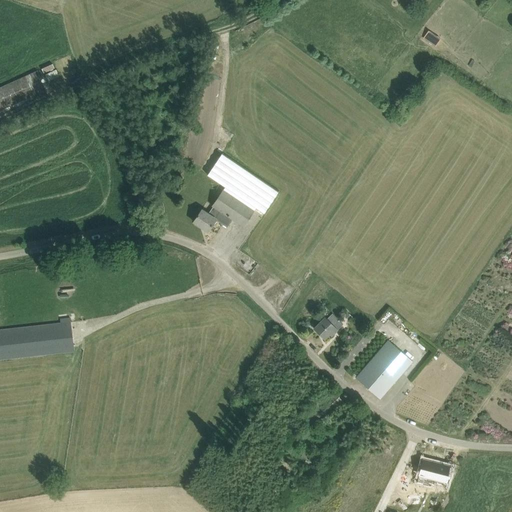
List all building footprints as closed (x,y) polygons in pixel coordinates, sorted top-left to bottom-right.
[(54,63),(43,67),(48,80),(59,75),(54,63)] [(37,70),(0,87),(0,110),(46,90),(37,70)] [(222,152),(208,174),(225,186),(224,189),(254,209),(255,207),(264,213),(279,190),(222,152)] [(194,221),(208,231),(216,219),(227,227),(232,219),(243,226),(254,209),(224,189),(223,188),(211,205),(213,207),(208,214),(202,209),(194,221)] [(353,316),(347,311),(344,315),(349,320),(353,316)] [(343,324),(341,322),(333,314),(327,320),(325,318),(314,328),(325,338),(330,333),(332,335),(343,324)] [(0,328),(0,358),(75,351),(71,321),(0,328)] [(356,378),(369,389),(380,399),(414,361),(390,340),(356,378)] [(334,390),(308,414),(319,426),(344,402),(334,390)] [(305,450),(301,457),(314,464),(318,457),(305,450)] [(452,467),(423,459),(420,474),(419,479),(432,482),(433,478),(448,481),(452,467)]
